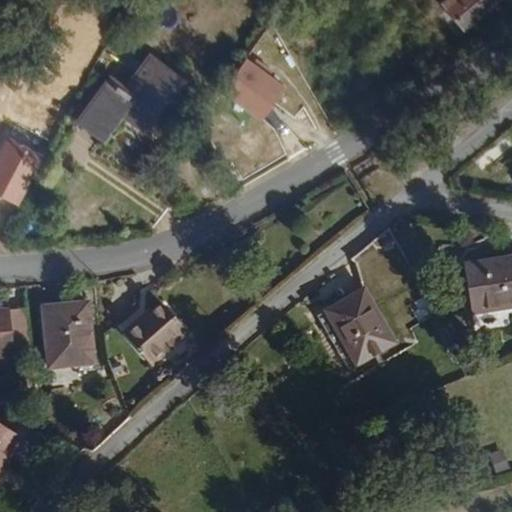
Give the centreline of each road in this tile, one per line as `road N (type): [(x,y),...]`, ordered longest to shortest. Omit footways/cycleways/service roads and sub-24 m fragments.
road 1 (residential): [(511,59),(159,250),(0,269)]
road 2 (residential): [(59,511),(249,329),(421,186)]
